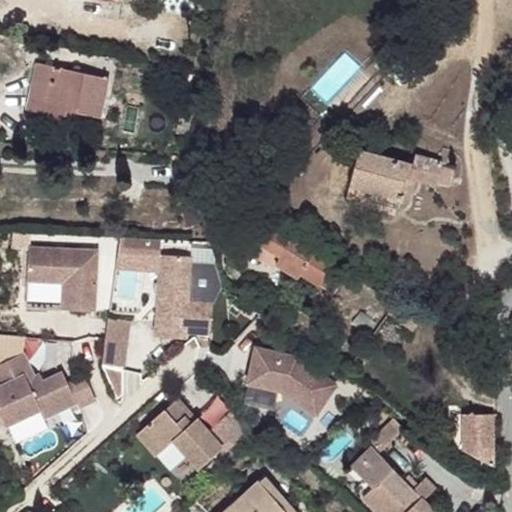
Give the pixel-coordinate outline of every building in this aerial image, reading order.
[(109,76),(39,61),(29,109),(48,113),(49,108),(67,111),(68,107),(101,114),(109,76)] [(415,168),(363,151),(351,187),(398,201),(405,182),(411,182),(411,178),(414,178),(415,168)] [(442,163),(418,158),(415,168),(414,178),(417,179),(416,180),(437,185),(442,163)] [(398,201),(351,187),(347,196),(367,203),(389,210),(396,211),(398,201)] [(389,210),(367,203),(366,211),(386,217),(389,210)] [(342,271),(266,220),(259,230),(270,237),(266,243),(281,252),(277,260),(302,276),(304,272),(330,288),(342,271)] [(99,256),(30,251),(28,284),(26,311),(95,316),(99,256)] [(192,254),(160,252),(153,334),(185,337),(185,331),(210,332),(212,302),(188,300),(192,254)] [(377,281),(360,272),(358,277),(362,279),(361,282),(370,287),(371,284),(375,285),(377,281)] [(403,294),(386,287),(383,295),(398,303),(403,294)] [(433,310),(422,306),(419,315),(428,318),(433,310)] [(440,312),(433,310),(428,318),(437,321),(440,312)] [(125,363),(132,319),(109,315),(101,359),(125,363)] [(325,406),(336,368),(255,345),(244,383),(325,406)] [(18,375),(0,386),(0,432),(10,449),(42,429),(46,437),(77,418),(89,407),(78,390),(66,399),(59,389),(42,400),(29,408),(23,397),(29,393),(18,375)] [(32,397),(29,393),(23,397),(29,408),(42,400),(38,394),(32,397)] [(177,395),(135,432),(154,454),(171,439),(198,469),(223,446),(195,417),(188,423),(180,414),(187,407),(177,395)] [(187,407),(180,414),(188,423),(195,417),(187,407)] [(229,407),(207,429),(223,446),(227,450),(244,435),(229,407)] [(490,416),(463,417),(465,453),(494,466),(490,416)] [(376,446),(354,466),(375,489),(383,481),(396,469),(376,446)] [(396,469),(383,481),(405,506),(416,493),(396,469)] [(375,489),(369,496),(383,511),(409,511),(405,506),(383,481),(375,489)] [(282,511),(256,482),(222,511),(282,511)] [(416,493),(405,506),(409,511),(410,511),(424,501),(416,493)]
